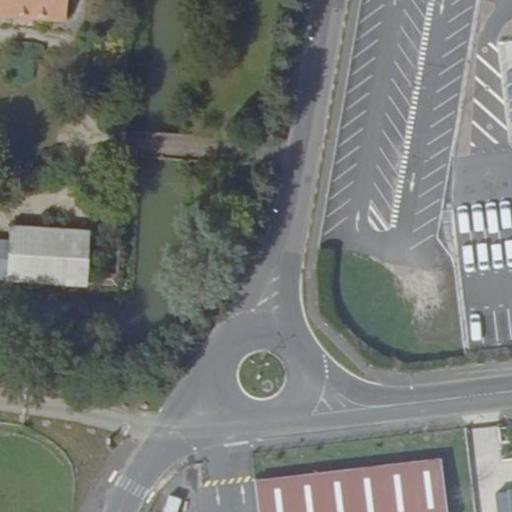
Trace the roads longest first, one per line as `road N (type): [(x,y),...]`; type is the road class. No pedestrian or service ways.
road 1 (unclassified): [(262,334),(327,0)]
road 2 (unclassified): [(511,390),(385,403),(324,395),(302,383)]
road 3 (unclassified): [(224,394),(167,433),(115,511)]
